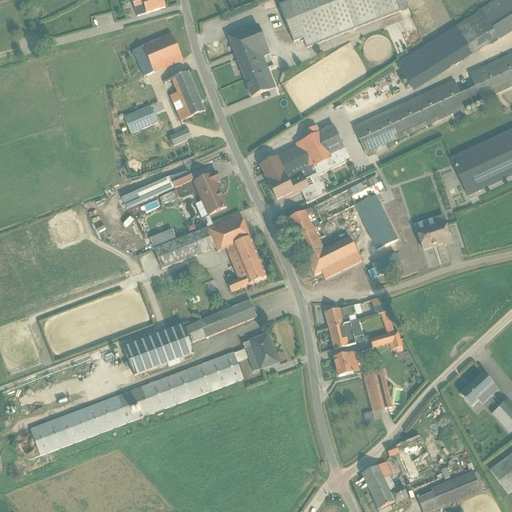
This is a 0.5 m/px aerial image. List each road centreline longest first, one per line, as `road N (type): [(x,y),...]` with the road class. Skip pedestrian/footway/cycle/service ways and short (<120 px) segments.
road 1 (unclassified): [(184,0),(200,68),(298,297)]
road 2 (unclassified): [(511,316),(385,444),(338,479)]
road 3 (unclassified): [(298,297),(391,290),(511,254)]
road 4 (unclassified): [(298,297),(320,432),(338,479)]
